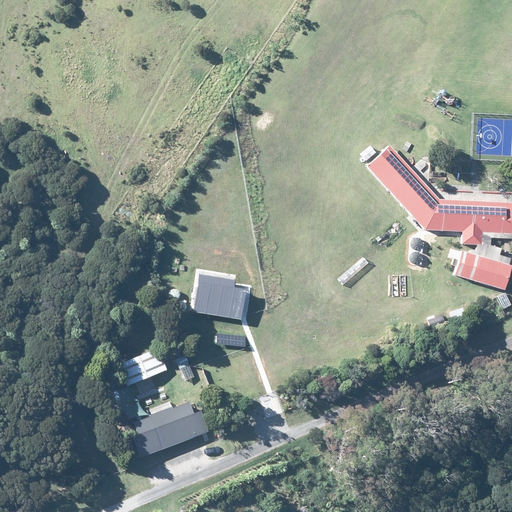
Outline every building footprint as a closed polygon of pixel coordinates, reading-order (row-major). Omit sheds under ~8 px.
[(511,199),(437,198),(390,145),(366,166),(423,230),(461,230),(461,242),(482,242),(482,228),(511,229),(511,199)] [(371,146),(361,154),(366,161),(377,152),(371,146)] [(427,233),(410,232),(408,268),(425,269),(427,233)] [(508,265),(455,248),(447,272),(500,289),(508,265)] [(505,293),(497,296),(503,309),(511,305),(505,293)] [(464,307),(449,312),(454,324),(468,319),(464,307)] [(441,315),(426,321),(429,329),(444,323),(441,315)] [(160,349),(117,365),(125,387),(168,371),(160,349)] [(186,354),(174,359),(183,383),(196,378),(186,354)] [(133,436),(140,457),(208,432),(201,410),(194,413),(190,402),(173,408),(170,401),(148,409),(150,416),(134,421),(139,434),(133,436)]
